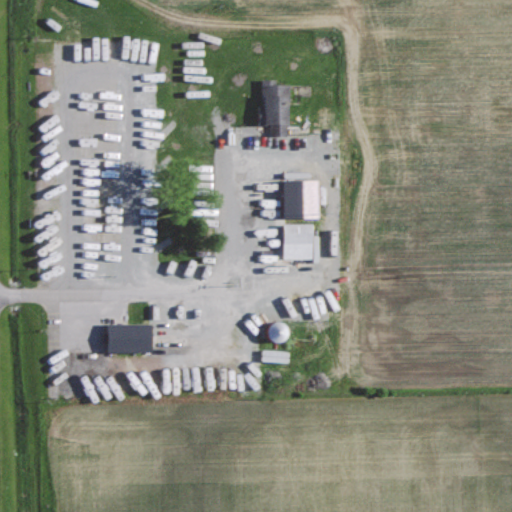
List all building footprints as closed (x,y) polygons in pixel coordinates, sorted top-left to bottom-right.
[(257,82),(287,81),(287,132),(270,132),(270,122),(258,123),(257,82)] [(283,215),(313,216),(313,180),(283,180),(283,215)] [(281,224),(308,223),(309,256),(281,256),(281,224)] [(272,342),(289,334),(281,318),(264,326),(272,342)] [(104,321),(126,321),(151,322),(151,353),(104,352),(104,321)]
